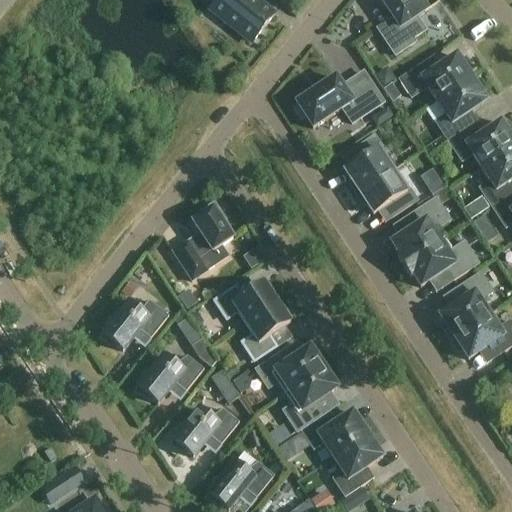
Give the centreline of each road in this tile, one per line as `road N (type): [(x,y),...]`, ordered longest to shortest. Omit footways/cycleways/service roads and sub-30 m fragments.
road 1 (residential): [(511,475),(254,101)]
road 2 (residential): [(207,154),(447,511)]
road 3 (residential): [(42,346),(207,154)]
road 4 (unclassified): [(150,511),(42,346)]
road 5 (residential): [(334,0),(254,101)]
